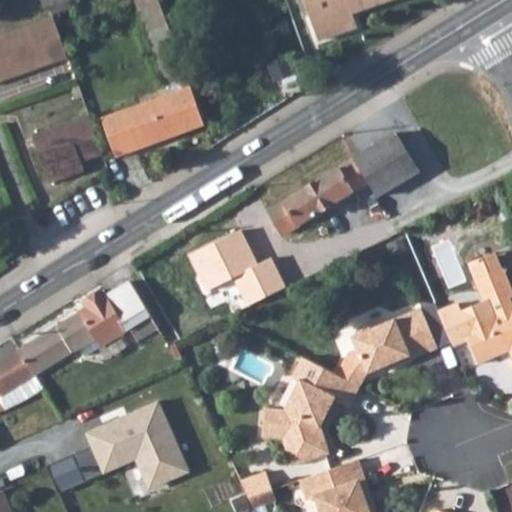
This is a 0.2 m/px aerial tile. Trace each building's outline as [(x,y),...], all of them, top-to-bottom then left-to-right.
[(204,121),(160,0),(141,0),(145,9),(138,13),(169,95),(104,118),(117,153),(184,129),(204,121)] [(307,0),(321,38),(360,25),(355,11),(384,0),(307,0)] [(0,85),(71,59),(56,18),(0,38),(0,85)] [(105,156),(92,117),(35,137),(51,184),(87,172),(84,163),(105,156)] [(395,133),(356,158),(370,182),(379,197),(420,175),(395,133)] [(370,182),(356,158),(271,210),(284,233),(370,182)] [(240,230),(186,255),(204,292),(234,279),(246,306),(286,287),(270,258),(257,264),(240,230)] [(511,283),(499,250),(471,263),(487,301),(465,309),(462,301),(443,309),(458,348),(472,342),(479,362),(500,353),(504,345),(509,343),(511,349),(511,297),(511,283)] [(81,345),(86,353),(129,326),(150,314),(141,298),(130,281),(106,296),(102,290),(83,302),(86,308),(21,348),(35,373),(81,345)] [(357,334),(353,336),(358,348),(340,374),(361,385),(369,372),(387,365),(396,361),(398,364),(414,358),(403,331),(428,320),(423,307),(377,326),(371,323),(359,328),(357,334)] [(163,337),(150,314),(129,326),(143,349),(163,337)] [(428,320),(403,331),(414,358),(440,347),(428,320)] [(0,412),(4,411),(0,403),(0,394),(6,392),(16,385),(25,399),(44,387),(35,373),(21,348),(0,360),(0,412)] [(340,374),(303,356),(293,376),(301,379),(286,409),(266,407),(264,436),(284,437),(293,465),(331,452),(322,426),(336,399),(351,406),(361,385),(340,374)] [(160,401),(85,431),(102,474),(135,461),(150,489),(191,469),(160,401)] [(359,457),(303,478),(310,498),(318,495),(324,511),(372,511),(361,480),(367,478),(359,457)] [(269,469),(244,479),(252,494),(252,496),(276,487),(269,469)] [(0,511),(12,511),(3,491),(0,492),(0,511)]
